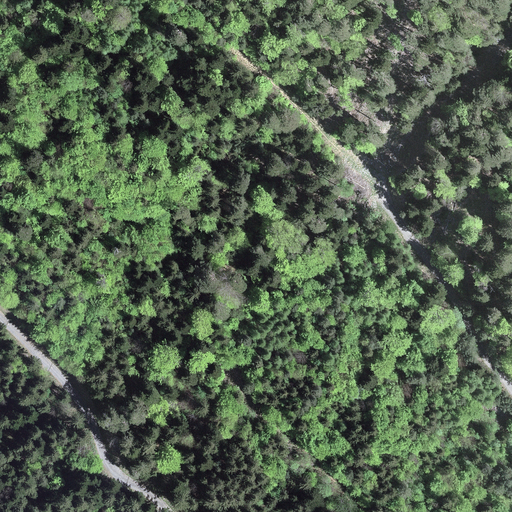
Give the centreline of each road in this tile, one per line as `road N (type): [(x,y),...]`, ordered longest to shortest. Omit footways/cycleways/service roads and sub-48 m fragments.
road 1 (track): [(511,378),(394,217),(370,170),(199,0)]
road 2 (track): [(168,511),(117,471),(84,399),(0,311)]
road 3 (track): [(231,374),(364,511)]
